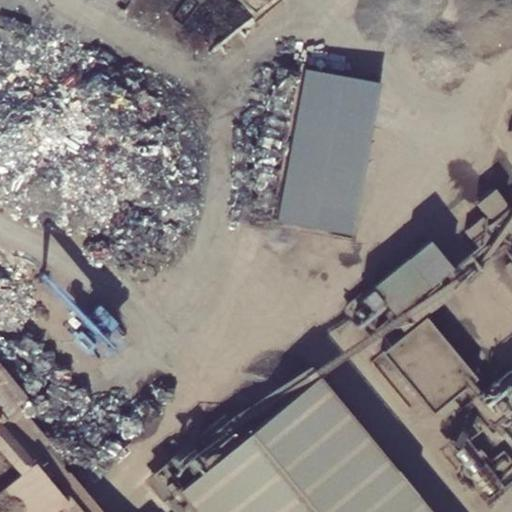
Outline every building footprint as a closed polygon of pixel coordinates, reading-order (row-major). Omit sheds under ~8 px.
[(318,59),(291,211),(366,224),(394,72),(318,59)] [(511,218),(501,205),(483,220),(497,236),(511,223),(511,218)] [(387,314),(444,263),(419,235),(362,285),(387,314)] [(419,314),(376,348),(426,414),(470,380),(419,314)] [(10,343),(0,350),(0,417),(38,463),(71,435),(36,393),(45,385),(10,343)] [(38,463),(22,476),(51,511),(56,511),(103,473),(71,435),(38,463)] [(23,511),(4,489),(0,492),(0,511),(23,511)]
